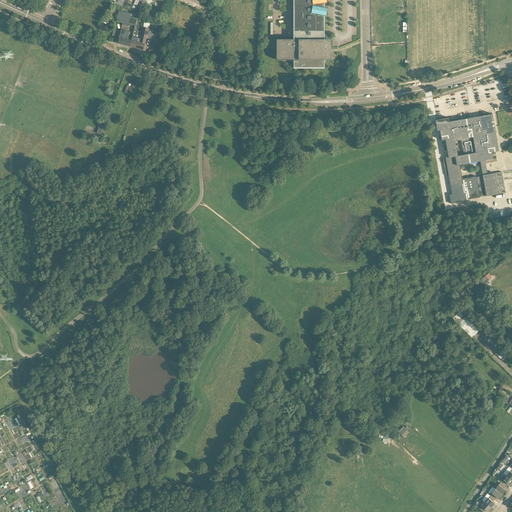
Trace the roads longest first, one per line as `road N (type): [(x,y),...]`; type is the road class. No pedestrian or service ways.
road 1 (tertiary): [(368,99),(208,89),(45,26)]
road 2 (tertiary): [(504,64),(368,99)]
